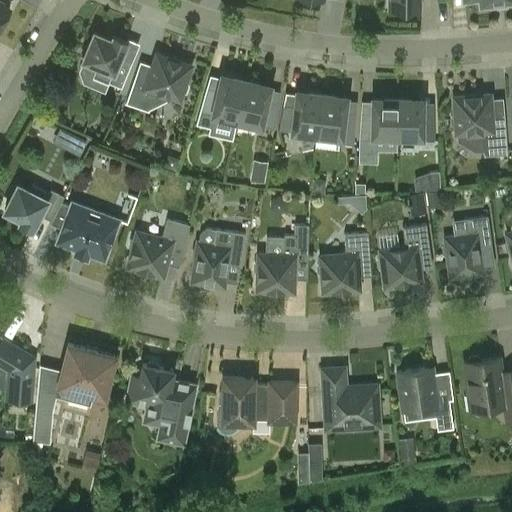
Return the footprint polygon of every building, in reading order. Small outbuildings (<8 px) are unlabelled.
[(388,0),(389,9),(419,9),(418,0),(388,0)] [(0,24),(9,9),(0,4),(0,24)] [(85,43),(79,55),(83,57),(82,59),(95,65),(89,77),(107,84),(108,82),(120,87),(131,62),(119,57),(125,42),(112,36),(111,40),(93,33),(88,44),(85,43)] [(190,65),(156,53),(145,84),(133,80),(125,103),(148,111),(153,95),(159,92),(178,99),(180,95),(186,92),(188,85),(185,78),(190,65)] [(235,120),(245,80),(231,77),(231,80),(209,75),(195,124),(209,128),(213,115),(235,120)] [(258,84),(245,80),(235,120),(273,128),(279,91),(258,86),(258,84)] [(278,130),(296,132),(297,138),(313,134),(316,134),(321,94),(307,92),(307,95),(284,92),(278,130)] [(316,134),(339,137),(338,143),(353,145),(356,101),(334,98),(334,96),(321,94),(316,134)] [(483,156),(507,154),(504,125),(491,126),(489,94),(453,97),(456,133),(481,131),(483,156)] [(358,139),(396,139),(397,99),(383,99),(383,101),(362,101),(358,139)] [(397,99),(396,139),(434,140),(433,102),(410,102),(410,99),(397,99)] [(48,138),(79,152),(87,136),(55,122),(48,138)] [(50,220),(60,202),(63,195),(50,189),(48,192),(33,184),(29,191),(17,184),(4,210),(21,219),(19,222),(31,229),(38,214),(50,220)] [(61,227),(56,241),(76,248),(73,254),(86,258),(88,253),(106,259),(121,220),(71,201),(69,206),(60,202),(50,220),(49,222),(61,227)] [(466,234),(444,237),(450,277),(481,272),(478,248),(491,246),(487,215),(464,218),(466,234)] [(136,232),(127,266),(162,276),(170,244),(183,248),(189,224),(166,218),(161,238),(136,232)] [(399,247),(379,250),(384,286),(420,281),(415,249),(428,247),(425,223),(401,226),(404,242),(399,247)] [(283,255),(257,254),(256,290),(292,291),(293,259),(306,259),(308,225),(293,224),(293,234),(283,234),(283,255)] [(200,226),(191,281),(223,286),(226,262),(239,264),(244,233),(200,226)] [(344,254),(319,256),(322,291),(358,289),(355,257),(369,255),(367,231),(343,233),(344,254)] [(0,366),(6,371),(3,400),(28,402),(33,359),(3,339),(0,343),(0,366)] [(67,343),(61,369),(39,363),(32,440),(49,441),(52,408),(55,395),(90,404),(92,393),(103,396),(114,355),(96,351),(96,349),(85,346),(85,348),(67,343)] [(498,357),(463,362),(467,395),(477,394),(479,408),(504,404),(506,420),(511,419),(511,391),(504,393),(498,357)] [(183,443),(195,384),(170,379),(172,369),(141,363),(139,376),(131,374),(125,400),(146,405),(143,421),(159,424),(157,438),(183,443)] [(432,366),(395,371),(401,411),(433,406),(436,430),(452,427),(448,396),(436,398),(432,366)] [(375,385),(343,386),(342,368),(322,369),(325,428),(377,425),(375,385)] [(219,390),(216,418),(216,424),(219,429),(225,432),(231,431),(236,427),(238,421),(252,421),(252,419),(293,420),(294,382),(269,381),(269,383),(252,383),(253,377),(222,377),(222,390),(219,390)] [(308,452),(308,480),(321,478),(321,442),(307,442),(308,452)] [(85,449),(81,466),(97,470),(100,458),(98,458),(99,452),(85,449)] [(308,480),(308,452),(297,452),(297,482),(308,480)]
